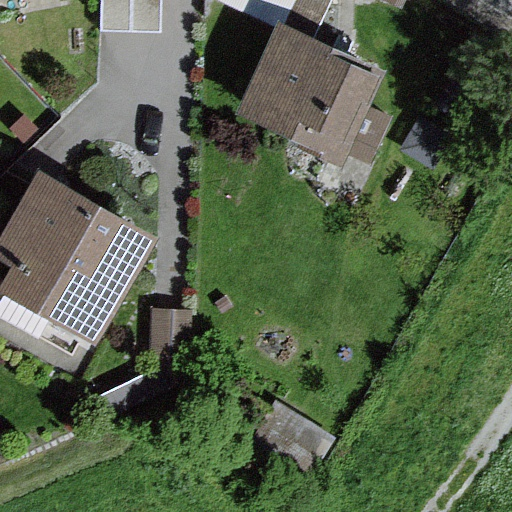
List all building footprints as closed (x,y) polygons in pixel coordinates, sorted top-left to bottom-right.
[(153,0),(96,0),(96,31),(152,32),(153,0)] [(227,0),(286,27),(313,39),(331,0),(227,0)] [(286,27),(249,107),(348,152),(351,145),(373,155),(395,109),(373,99),(385,73),(313,39),(286,27)] [(133,235),(15,167),(0,192),(0,308),(67,348),(133,235)] [(189,312),(148,308),(142,371),(92,397),(111,425),(187,373),(189,312)] [(328,444),(272,404),(238,451),(295,491),(328,444)]
